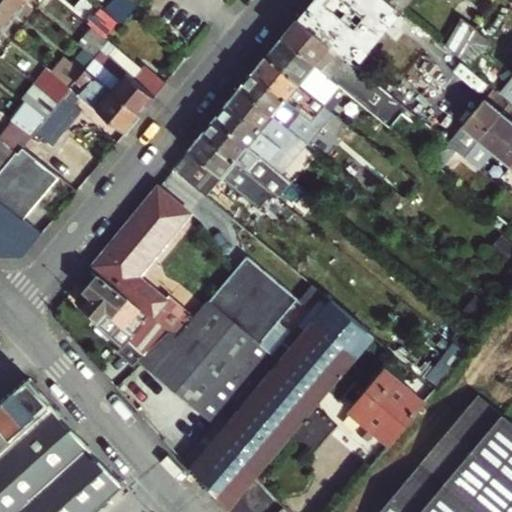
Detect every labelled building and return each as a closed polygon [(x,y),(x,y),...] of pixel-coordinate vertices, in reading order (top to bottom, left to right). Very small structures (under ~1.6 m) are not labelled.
[(25,0),(0,0),(0,5),(16,18),(28,2),(25,0)] [(121,25),(132,11),(128,8),(132,4),(126,0),(113,0),(104,12),(121,25)] [(391,0),(314,0),(300,18),(348,57),(353,61),(398,6),(391,0)] [(391,0),(398,6),(403,10),(411,0),(391,0)] [(16,18),(0,5),(0,30),(3,33),(16,18)] [(110,38),(121,25),(104,12),(103,11),(96,20),(100,24),(98,27),(110,38)] [(300,18),(284,37),(332,77),(348,57),(300,18)] [(460,57),(477,27),(462,19),(459,24),(449,40),(446,46),(460,57)] [(449,40),(459,24),(454,21),(445,37),(449,40)] [(491,40),(477,27),(460,57),(474,69),(491,40)] [(332,77),(284,37),(267,58),(300,84),(318,99),(325,89),(368,124),(376,114),(332,77)] [(86,67),(95,56),(81,45),(69,60),(72,63),(82,71),(86,67)] [(121,45),(110,58),(135,79),(146,66),(121,45)] [(95,56),(86,67),(142,113),(167,83),(146,66),(135,79),(110,58),(100,50),(95,56)] [(300,84),(267,58),(254,73),(313,122),(315,119),(326,106),(318,99),(312,107),(294,92),(300,84)] [(82,71),(72,63),(60,78),(69,86),(82,71)] [(69,86),(56,102),(49,110),(65,123),(80,106),(74,101),(80,94),(126,132),(142,113),(86,67),(82,71),(69,86)] [(51,71),(46,68),(33,83),(35,84),(38,87),(51,71)] [(51,71),(38,87),(45,93),(56,102),(69,86),(60,78),(51,71)] [(242,88),(301,137),(309,144),(319,131),(311,124),(313,122),(254,73),(242,88)] [(511,74),(500,90),(511,100),(511,74)] [(23,99),(33,108),(45,93),(38,87),(35,84),(23,99)] [(294,145),(301,137),(242,88),(229,103),(305,167),(311,159),(294,145)] [(49,110),(56,102),(45,93),(33,108),(44,117),(49,110)] [(20,97),(7,114),(10,116),(30,133),(35,128),(44,117),(33,108),(23,99),(20,97)] [(465,155),(501,111),(486,98),(449,142),(459,150),(465,155)] [(305,167),(229,103),(217,119),(262,157),(275,167),(281,160),(299,174),(305,167)] [(349,125),(326,106),(315,119),(339,138),(349,125)] [(65,123),(49,110),(44,117),(35,128),(50,141),(65,123)] [(495,152),(511,131),(511,119),(501,111),(465,155),(481,169),(495,152)] [(0,127),(0,137),(16,150),(21,145),(30,133),(10,116),(1,125),(0,127)] [(262,157),(217,119),(204,134),(249,172),(262,157)] [(511,162),(511,131),(495,152),(510,165),(511,162)] [(259,207),(273,191),(262,183),(249,172),(204,134),(175,169),(207,196),(223,177),(259,207)] [(16,150),(0,137),(0,162),(4,165),(16,150)] [(433,162),(442,169),(459,150),(449,142),(433,162)] [(16,150),(4,165),(0,169),(0,197),(25,218),(59,177),(21,145),(16,150)] [(275,167),(262,157),(249,172),(262,183),(268,176),(275,167)] [(318,203),(275,167),(268,176),(311,212),(318,203)] [(382,179),(370,194),(380,202),(393,188),(382,179)] [(164,247),(191,213),(160,187),(132,220),(164,247)] [(25,218),(0,197),(0,254),(24,255),(43,233),(25,218)] [(132,220),(104,253),(108,257),(96,272),(99,274),(153,318),(174,335),(178,339),(194,320),(189,316),(192,312),(171,294),(167,299),(140,276),(164,247),(132,220)] [(247,255),(194,320),(178,339),(174,335),(149,358),(144,363),(215,424),(312,309),(247,255)] [(174,335),(153,318),(99,274),(85,292),(92,299),(86,307),(101,320),(108,313),(134,335),(130,341),(149,358),(174,335)] [(344,371),(374,335),(325,294),(312,309),(215,424),(184,462),(227,510),(256,475),(288,437),(314,407),(328,390),(344,371)] [(149,358),(130,341),(125,347),(144,363),(149,358)] [(376,432),(389,443),(424,401),(384,369),(350,411),(366,423),(359,431),(369,439),(376,432)] [(355,380),(344,371),(328,390),(339,400),(355,380)] [(0,511),(95,511),(126,485),(31,379),(0,407),(0,511)] [(511,511),(511,426),(475,396),(380,511),(511,511)] [(337,426),(314,407),(288,437),(312,457),(337,426)] [(287,511),(256,475),(227,510),(228,511),(287,511)]
